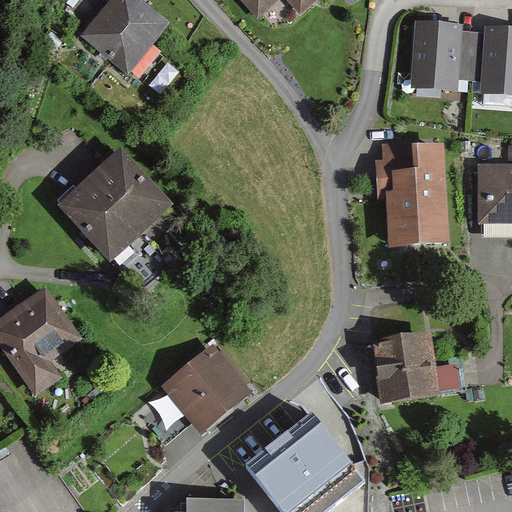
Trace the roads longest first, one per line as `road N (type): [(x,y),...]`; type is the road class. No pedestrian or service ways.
road 1 (residential): [(146,511),(311,365),(342,296)]
road 2 (residential): [(334,153),(198,0)]
road 3 (residential): [(334,153),(362,119),(383,19),(403,0)]
road 4 (residential): [(342,296),(511,286)]
road 5 (residential): [(342,296),(334,153)]
